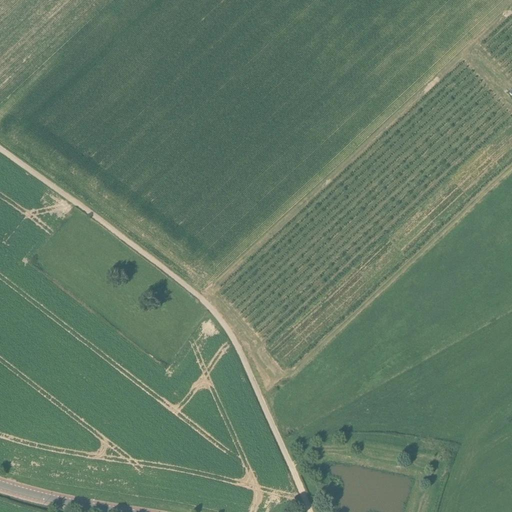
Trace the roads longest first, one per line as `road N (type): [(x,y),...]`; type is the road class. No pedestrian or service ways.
road 1 (unclassified): [(308,511),(218,317),(0,149)]
road 2 (tertiary): [(119,511),(0,485)]
